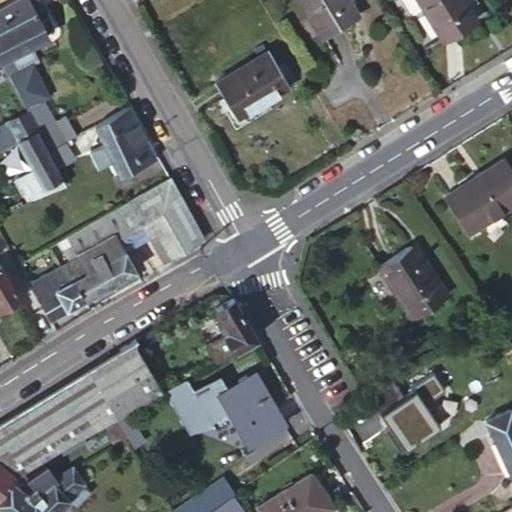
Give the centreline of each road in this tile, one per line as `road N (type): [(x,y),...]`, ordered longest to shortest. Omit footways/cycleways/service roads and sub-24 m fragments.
road 1 (residential): [(244,247),(511,84)]
road 2 (residential): [(102,0),(244,247)]
road 3 (residential): [(0,389),(244,247)]
road 4 (residential): [(244,247),(322,416)]
